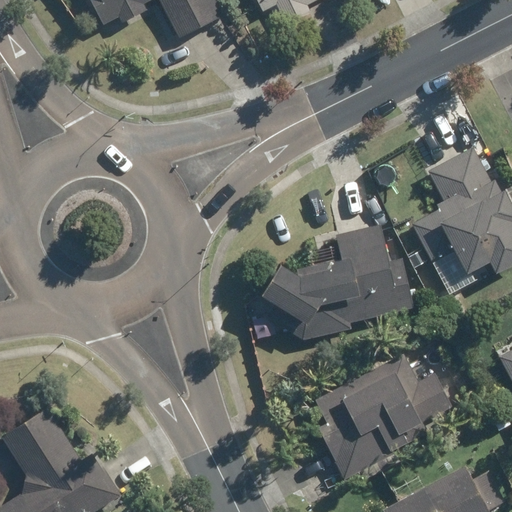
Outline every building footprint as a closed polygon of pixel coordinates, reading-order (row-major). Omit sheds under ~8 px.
[(120,23),(146,10),(143,5),(151,0),(157,0),(178,38),(221,16),(213,0),(89,0),(103,25),(117,17),(120,23)] [(255,0),(261,10),(275,3),(286,23),(308,10),(306,5),(316,0),(255,0)] [(490,177),(485,167),(489,164),(485,156),(480,158),(472,143),(427,166),(443,196),(435,201),(437,205),(411,219),(432,257),(435,256),(443,272),(463,261),(464,263),(487,252),(494,265),(511,255),(511,216),(509,212),(511,210),(511,198),(502,180),(498,182),(494,174),(490,177)] [(276,256),(258,285),(275,295),(264,311),(302,334),(350,323),(348,317),(412,301),(401,255),(388,258),(378,220),(334,230),(339,251),(329,253),(324,261),(296,268),(276,256)] [(315,342),(296,349),(304,371),(323,364),(315,342)] [(511,344),(499,351),(511,376),(511,344)] [(422,416),(450,403),(433,369),(416,378),(402,350),(315,394),(325,415),(316,420),(344,475),(356,468),(361,477),(398,458),(392,445),(428,428),(422,416)] [(21,494),(0,507),(0,511),(93,511),(120,495),(91,450),(79,456),(46,403),(2,431),(26,471),(21,494)] [(490,412),(499,428),(511,422),(502,406),(490,412)] [(484,511),(486,511),(484,508),(498,501),(483,471),(468,479),(459,461),(377,503),(381,511),(484,511)]
